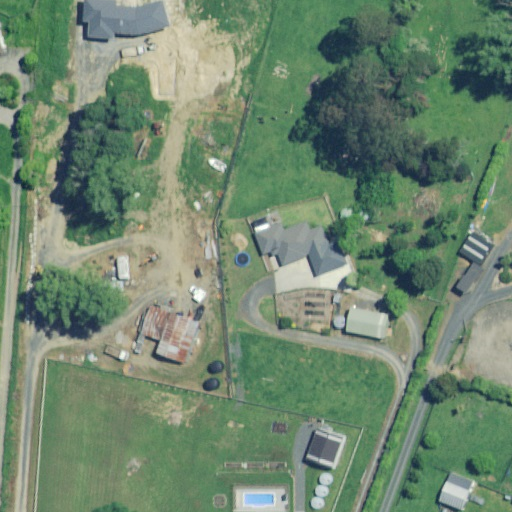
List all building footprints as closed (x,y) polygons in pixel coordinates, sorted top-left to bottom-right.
[(0,54),(10,51),(6,39),(11,37),(6,21),(0,22),(0,54)] [(65,108),(39,100),(27,136),(53,144),(65,108)] [(179,222),(168,250),(167,251),(165,250),(161,260),(186,270),(189,262),(219,274),(226,256),(213,251),(218,238),(198,230),(208,205),(193,199),(183,224),(179,222)] [(285,223),(271,229),(267,218),(255,223),(259,233),(267,255),(274,252),(276,257),(283,255),(286,265),(333,247),(323,218),(288,231),(285,223)] [(153,305),(150,313),(145,312),(137,333),(142,335),(137,350),(143,353),(149,337),(164,343),(160,353),(186,362),(200,322),(175,313),(153,305)] [(216,392),(212,404),(224,409),(229,397),(216,392)] [(477,482),(454,472),(442,501),(465,511),(477,482)]
